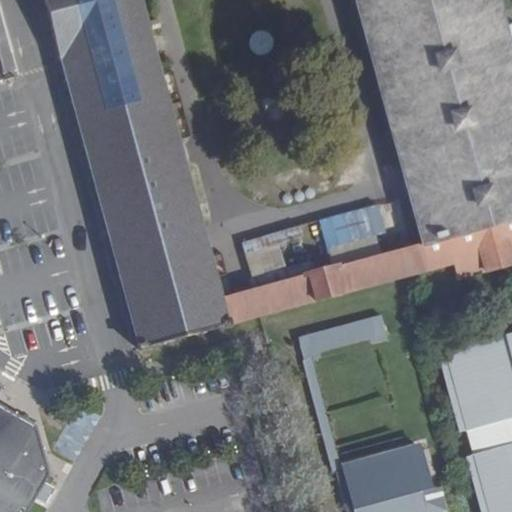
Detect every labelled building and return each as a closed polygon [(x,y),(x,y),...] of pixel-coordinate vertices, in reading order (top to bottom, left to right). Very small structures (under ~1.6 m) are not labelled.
[(44,0),(79,126),(139,350),(257,318),(390,282),(451,266),(455,281),(511,265),(511,48),(502,10),(498,0),(352,0),(390,137),(419,244),(222,297),(169,102),(140,0),(44,0)] [(377,318),(304,337),(308,353),(381,334),(377,318)] [(511,511),(511,336),(449,352),(490,511),(511,511)] [(0,511),(26,511),(48,475),(35,427),(0,406),(0,390),(3,386),(0,384),(0,511)] [(432,486),(420,442),(340,464),(353,511),(424,511),(418,490),(432,486)]
